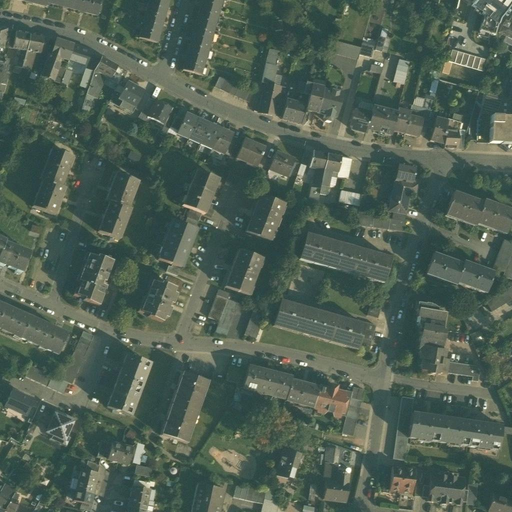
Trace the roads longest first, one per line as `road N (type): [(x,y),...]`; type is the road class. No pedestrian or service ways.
road 1 (residential): [(445,159),(304,139),(161,80)]
road 2 (residential): [(445,159),(394,313),(383,379)]
road 3 (residential): [(177,344),(272,353),(383,379)]
road 4 (residential): [(161,80),(95,42),(0,17)]
road 5 (residential): [(109,332),(79,409),(11,378)]
road 6 (residential): [(233,199),(177,344)]
road 7 (residential): [(91,173),(50,308)]
road 8 (residential): [(383,379),(360,511)]
